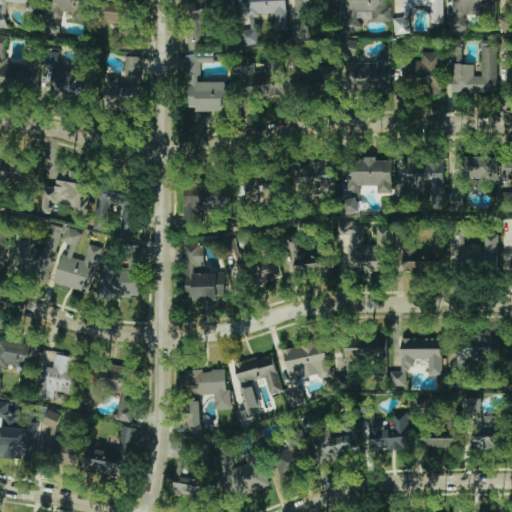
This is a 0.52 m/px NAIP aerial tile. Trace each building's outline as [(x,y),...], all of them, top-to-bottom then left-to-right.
[(38,13),(39,0),(0,0),(0,28),(2,29),(5,2),(23,3),(22,11),(38,13)] [(89,21),(91,0),(54,0),(52,24),(65,25),(66,19),(89,21)] [(130,49),(137,6),(101,0),(96,25),(121,30),(118,47),(130,49)] [(194,0),(195,20),(232,19),(231,0),(194,0)] [(288,30),(285,0),(242,0),(244,15),(247,15),(248,28),(242,29),(243,45),(257,44),(254,14),(273,13),(274,31),(288,30)] [(338,0),(293,0),(293,9),(338,8),(338,0)] [(391,21),(391,6),(387,6),(387,0),(350,0),(350,18),(372,18),(372,21),(391,21)] [(444,23),(442,0),(401,0),(402,17),(394,18),(394,34),(410,33),(409,7),(429,6),(430,23),(444,23)] [(496,0),(452,0),(453,17),(447,17),(447,32),(466,32),(466,14),(496,14),(496,0)] [(502,31),(511,30),(511,15),(501,15),(502,31)] [(188,25),(188,49),(201,49),(200,25),(188,25)] [(511,52),(511,39),(501,39),(501,52),(511,52)] [(0,87),(39,87),(39,57),(25,57),(25,63),(5,63),(5,42),(0,41),(0,87)] [(451,92),(497,93),(497,46),(481,46),(481,76),(474,75),(474,64),(462,63),(462,43),(451,43),(451,92)] [(441,90),(441,52),(422,52),(422,65),(401,65),(401,89),(441,90)] [(127,76),(141,75),(140,55),(126,56),(127,76)] [(350,62),(351,90),(391,89),(390,55),(376,55),(376,61),(350,62)] [(247,56),(233,57),(235,72),(248,71),(247,56)] [(283,97),(282,62),(264,63),(265,71),(242,72),(242,82),(255,81),(255,88),(264,88),(265,97),(283,97)] [(338,66),(296,67),(296,89),(338,88),(338,66)] [(86,100),(87,78),(76,78),(77,70),(52,69),(51,98),(86,100)] [(104,83),(103,108),(137,110),(138,84),(104,83)] [(444,165),(427,165),(427,156),(407,156),(407,178),(398,178),(398,196),(431,196),(431,203),(443,203),(444,165)] [(497,183),(498,157),(455,156),(454,192),(448,192),(447,208),(463,208),(464,178),(479,178),(479,183),(497,183)] [(377,185),(377,193),(392,193),(392,158),(348,158),(348,191),(358,191),(358,185),(377,185)] [(304,160),(303,183),(333,184),(334,162),(304,160)] [(88,210),(92,185),(84,184),(86,173),(58,170),(56,188),(43,186),(40,212),(50,214),(51,205),(88,210)] [(184,223),(199,223),(199,209),(221,209),(221,181),(184,181),(184,223)] [(133,231),(135,189),(97,188),(96,229),(108,230),(109,204),(122,204),(121,230),(133,231)] [(62,227),(49,224),(43,247),(28,243),(33,222),(24,220),(13,264),(50,273),(62,227)] [(347,269),(391,268),(390,227),(377,227),(377,245),(364,246),(363,223),(340,223),(341,246),(347,246),(347,269)] [(62,240),(77,246),(82,232),(67,226),(62,240)] [(498,235),(484,234),(484,249),(464,249),(464,236),(468,236),(468,226),(456,226),(455,265),(498,266),(498,235)] [(281,277),(278,258),(250,264),(249,258),(240,260),(236,237),(218,241),(221,256),(227,255),(229,268),(237,266),(240,285),(281,277)] [(443,240),(431,241),(432,249),(419,250),(419,258),(403,259),(403,271),(444,269),(443,240)] [(90,293),(103,248),(89,244),(84,260),(62,254),(54,283),(90,293)] [(186,300),(225,298),(224,272),(206,273),(204,244),(185,245),(186,300)] [(139,297),(139,247),(127,247),(127,266),(124,266),(105,260),(105,264),(101,275),(101,277),(95,296),(99,297),(139,297)] [(334,272),(334,253),(306,253),(306,249),(295,249),(295,272),(334,272)] [(490,336),(456,338),(458,368),(492,366),(490,336)] [(441,338),(401,338),(401,371),(390,371),(390,386),(406,386),(406,368),(413,368),(413,359),(428,359),(428,375),(441,375),(441,338)] [(38,342),(0,339),(0,364),(21,366),(19,387),(34,388),(38,342)] [(387,362),(386,339),(345,339),(345,375),(335,375),(335,389),(352,389),(351,363),(387,362)] [(283,350),(293,391),(286,392),(290,406),(305,403),(299,380),(332,371),(323,340),(283,350)] [(235,363),(240,387),(253,384),(252,381),(265,378),(269,395),(282,392),(273,354),(235,363)] [(75,395),(81,359),(54,355),(52,367),(46,366),(42,398),(52,399),(53,390),(63,391),(62,394),(75,395)] [(229,408),(227,368),(185,370),(186,393),(214,392),(215,409),(229,408)] [(117,421),(133,421),(133,369),(92,369),(92,393),(117,393),(117,421)] [(238,410),(240,424),(256,421),(253,407),(259,406),(254,385),(242,388),(246,409),(238,410)] [(506,447),(506,410),(497,410),(497,415),(481,415),(481,398),(463,399),(464,415),(473,415),(473,448),(506,447)] [(202,433),(201,404),(186,405),(187,434),(202,433)] [(42,423),(56,428),(61,414),(47,409),(42,423)] [(393,413),(393,427),(372,427),(372,449),(409,449),(409,413),(393,413)] [(318,460),(356,458),(355,427),(341,428),(342,436),(331,436),(330,423),(317,424),(317,416),(303,416),(304,431),(317,430),(318,460)] [(0,455),(34,458),(36,420),(27,420),(27,418),(5,417),(4,427),(0,427),(0,455)] [(424,449),(460,447),(459,418),(447,418),(447,430),(423,431),(424,449)] [(137,428),(122,426),(118,451),(87,447),(84,470),(129,477),(137,428)] [(313,471),(303,436),(286,441),(288,448),(274,452),(281,480),(313,471)] [(79,465),(80,440),(54,439),(53,464),(79,465)] [(247,463),(224,470),(232,497),(270,486),(259,450),(244,455),(247,463)] [(208,480),(176,475),(173,492),(205,497),(208,480)]
